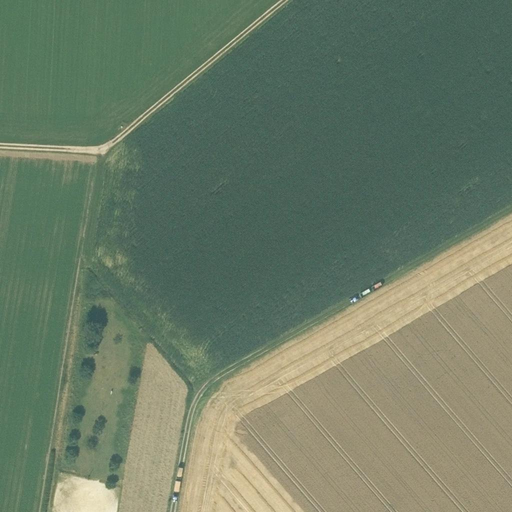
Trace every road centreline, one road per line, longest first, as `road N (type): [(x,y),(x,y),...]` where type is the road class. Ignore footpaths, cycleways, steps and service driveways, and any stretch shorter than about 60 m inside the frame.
road 1 (track): [(511,206),(203,382),(192,393),(171,511)]
road 2 (track): [(285,0),(102,150),(0,145)]
